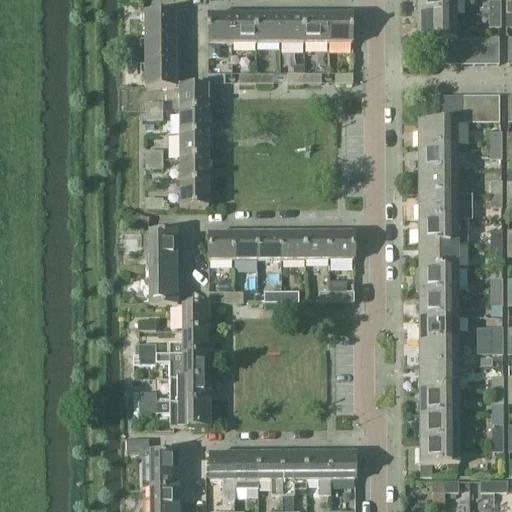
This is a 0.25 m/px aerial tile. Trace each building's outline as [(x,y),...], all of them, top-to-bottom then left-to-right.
[(455,0),(416,0),(417,17),(456,17),(455,0)] [(500,3),(490,3),(490,17),(500,17),(500,3)] [(145,40),(175,40),(175,14),(145,14),(145,40)] [(456,17),(417,17),(417,43),(437,43),(449,43),(456,43),(456,41),(456,17)] [(500,30),(500,17),(490,17),(490,30),(500,30)] [(207,18),(207,46),(232,46),(232,18),(207,18)] [(232,18),(232,46),(256,46),(256,18),(232,18)] [(256,18),(256,46),(280,46),(280,18),(256,18)] [(280,18),(280,46),(304,46),(304,18),(280,18)] [(304,18),(304,46),(328,46),(328,18),(304,18)] [(352,46),(352,18),(328,18),(328,46),(352,46)] [(145,65),(175,65),(175,40),(145,40),(145,65)] [(474,67),(473,40),(461,41),(461,67),(474,67)] [(473,40),(474,67),(485,67),(485,40),(473,40)] [(499,67),(499,40),(485,40),(485,67),(499,67)] [(456,43),(449,43),(449,67),(461,67),(461,41),(456,41),(456,43)] [(449,43),(437,43),(437,67),(449,67),(449,43)] [(175,91),(175,89),(175,65),(145,65),(145,91),(175,91)] [(207,86),(225,86),(225,76),(207,76),(207,86)] [(256,86),(256,76),(239,76),(239,86),(256,86)] [(256,76),(256,86),(273,86),(273,76),(256,76)] [(304,86),(304,76),(287,76),(287,86),(304,86)] [(304,76),(304,86),(321,86),(321,76),(304,76)] [(352,86),(352,76),(335,76),(335,86),(352,86)] [(207,89),(179,89),(179,114),(207,114),(207,89)] [(437,123),(450,123),(450,99),(437,99),(437,123)] [(450,99),(450,123),(457,123),(457,125),(462,125),(462,99),(450,99)] [(462,99),(462,125),(474,125),(474,99),(462,99)] [(474,99),(474,125),(485,125),(485,99),(474,99)] [(499,125),(499,99),(485,99),(485,125),(499,125)] [(145,114),(163,114),(163,105),(145,105),(145,114)] [(163,114),(145,114),(145,123),(163,123),(163,114)] [(180,138),(207,138),(207,114),(179,114),(180,138)] [(457,149),(457,125),(457,123),(450,123),(437,123),(418,123),(418,150),(457,149)] [(490,136),(490,149),(501,149),(501,136),(490,136)] [(180,162),(207,162),(207,138),(180,138),(180,162)] [(457,149),(418,150),(418,174),(457,174),(457,149)] [(490,162),(501,162),(501,149),(490,149),(490,162)] [(145,162),(163,162),(163,153),(145,153),(145,162)] [(163,162),(145,162),(145,171),(163,171),(163,162)] [(180,186),(207,186),(207,162),(180,162),(180,186)] [(457,174),(418,174),(418,198),(457,198),(457,174)] [(501,183),(491,183),(491,198),(501,198),(501,183)] [(207,186),(180,186),(180,211),(207,210),(207,186)] [(457,198),(418,198),(418,223),(467,222),(469,222),(469,197),(457,197),(457,198)] [(491,209),(501,209),(501,198),(491,198),(491,209)] [(145,201),(145,211),(163,211),(163,201),(145,201)] [(467,247),(467,222),(418,223),(418,247),(457,247),(467,247)] [(501,233),(491,233),(491,247),(501,247),(501,233)] [(148,272),(177,272),(176,235),(148,235),(148,272)] [(328,263),(328,236),(304,237),(304,263),(328,263)] [(354,236),(353,236),(328,236),(328,263),(355,262),(354,236)] [(207,263),(208,263),(233,263),(233,237),(207,237),(207,263)] [(233,237),(233,263),(257,263),(257,237),(233,237)] [(257,237),(257,263),(281,263),(280,237),(257,237)] [(280,237),(281,263),(304,263),(304,237),(280,237)] [(457,247),(418,247),(419,272),(458,271),(457,247)] [(491,260),(502,259),(501,247),(491,247),(491,260)] [(458,271),(419,272),(419,296),(458,296),(458,271)] [(177,272),(148,272),(149,308),(177,308),(177,272)] [(502,282),(492,282),(492,295),(502,295),(502,282)] [(337,305),(337,294),(319,294),(319,305),(337,305)] [(354,304),(354,294),(337,294),(337,305),(354,304)] [(226,305),(226,295),(209,295),(209,305),(226,305)] [(226,295),(226,305),(243,305),(243,295),(226,295)] [(281,305),(281,295),(264,295),(264,305),(281,305)] [(281,295),(281,305),(298,305),(298,295),(281,295)] [(492,308),(502,308),(502,295),(492,295),(492,308)] [(458,296),(419,296),(419,321),(458,320),(458,296)] [(208,309),(182,309),(182,334),(208,334),(208,309)] [(458,320),(419,321),(419,346),(458,345),(458,320)] [(138,323),(138,334),(156,334),(156,323),(138,323)] [(502,331),(492,331),(492,345),(502,344),(502,331)] [(208,334),(182,334),(182,346),(169,346),(169,357),(209,357),(208,334)] [(492,357),(503,357),(502,344),(492,345),(492,357)] [(458,345),(419,346),(419,370),(458,370),(458,345)] [(139,358),(156,357),(156,348),(139,348),(139,358)] [(169,382),(209,381),(209,357),(169,357),(156,357),(139,358),(139,368),(156,367),(156,366),(169,366),(169,382)] [(458,370),(419,370),(419,394),(458,394),(458,370)] [(503,380),(493,380),(493,393),(503,393),(503,380)] [(169,405),(209,405),(209,381),(169,382),(169,405)] [(493,406),(503,406),(503,393),(493,393),(493,406)] [(419,418),(458,418),(458,394),(419,394),(419,418)] [(139,406),(156,405),(156,395),(139,396),(139,406)] [(156,405),(139,406),(139,416),(156,415),(156,416),(169,416),(169,430),(209,430),(209,405),(169,405),(156,405)] [(419,442),(458,442),(458,418),(419,418),(419,442)] [(503,429),(493,429),(493,442),(503,442),(503,429)] [(127,443),(127,455),(149,455),(149,442),(127,443)] [(458,442),(419,442),(420,468),(431,468),(459,468),(458,442)] [(493,455),(504,455),(503,442),(493,442),(493,455)] [(149,491),(178,491),(178,455),(149,455),(149,491)] [(305,456),(281,457),(282,498),(293,498),(293,491),(306,491),(306,483),(305,483),(305,456)] [(329,483),(329,456),(305,456),(305,483),(306,483),(319,483),(319,498),(330,498),(329,483)] [(354,483),(354,456),(329,456),(329,483),(354,483)] [(210,484),(222,483),(223,505),(234,505),(234,492),(234,483),(233,483),(233,457),(210,457),(210,484)] [(257,483),(257,457),(233,457),(233,483),(234,483),(234,492),(257,492),(257,483)] [(282,498),(281,457),(257,457),(257,483),(272,483),(272,498),(282,498)] [(431,468),(420,468),(420,479),(431,479),(431,468)] [(480,484),(480,495),(494,495),(494,484),(480,484)] [(507,495),(507,484),(494,484),(494,495),(507,495)] [(445,485),(432,485),(432,495),(445,495),(445,485)] [(458,495),(458,485),(445,485),(445,495),(458,495)] [(178,511),(178,491),(149,491),(149,511),(178,511)]
